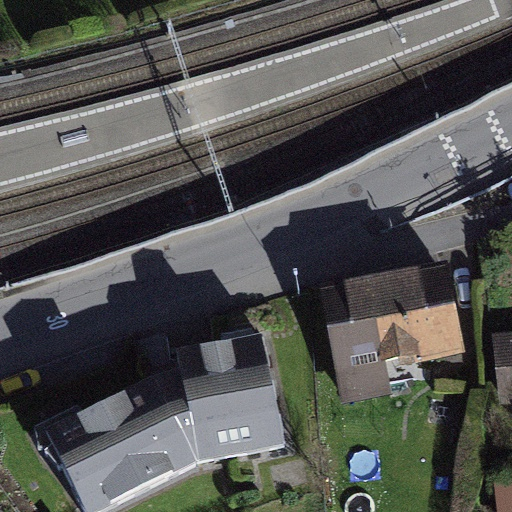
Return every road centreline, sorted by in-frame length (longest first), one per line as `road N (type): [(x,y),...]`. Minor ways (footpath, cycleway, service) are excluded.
road 1 (residential): [(287,233),(0,335)]
road 2 (residential): [(511,130),(287,233)]
road 3 (residential): [(287,233),(356,250),(511,216)]
